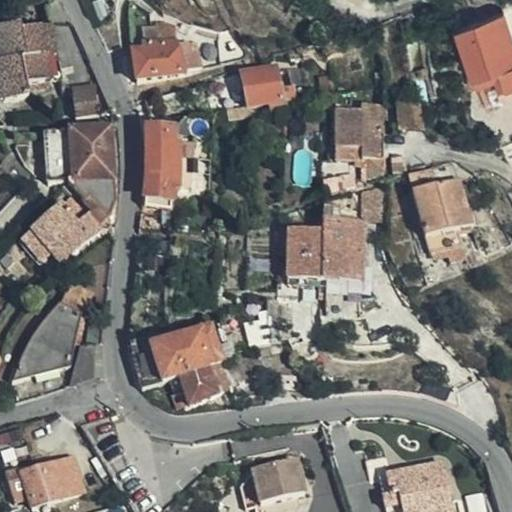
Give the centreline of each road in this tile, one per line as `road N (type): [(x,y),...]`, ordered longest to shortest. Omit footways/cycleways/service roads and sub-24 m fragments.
road 1 (residential): [(75,0),(123,106),(128,230),(117,378),(138,414),(184,430),(358,405),(410,408),(482,442),(511,503)]
road 2 (unknown): [(124,397),(0,420)]
